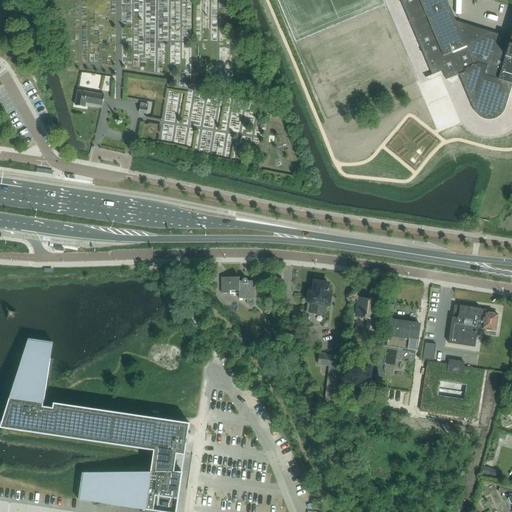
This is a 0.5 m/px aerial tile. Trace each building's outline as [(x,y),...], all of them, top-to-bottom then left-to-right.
[(446,0),(400,0),(432,75),(425,78),(442,71),(446,80),(459,75),(461,79),(474,110),(474,111),(475,113),(476,114),(477,115),(478,116),(480,117),(481,118),(483,119),(484,119),(486,120),(487,120),(489,120),(490,120),(492,119),(493,119),(495,119),(496,118),(498,117),(499,116),(500,115),(502,114),(503,112),(503,111),(504,110),(505,108),(511,84),(511,33),(511,38),(484,30),(463,39),(455,21),(446,0)] [(243,78),(242,86),(261,89),(262,81),(243,78)] [(104,95),(78,91),(76,90),(75,92),(77,93),(75,106),(85,107),(86,103),(103,106),(104,95)] [(144,92),(143,99),(157,101),(157,93),(144,92)] [(141,102),(139,113),(147,114),(148,104),(141,102)] [(243,281),(243,282),(240,282),(240,278),(230,278),(230,280),(222,280),(222,294),(230,294),(230,291),(239,291),(239,299),(248,299),(248,305),(254,305),(254,282),(248,282),(248,281),(248,280),(247,279),(246,279),(245,279),(244,279),(243,280),(243,281)] [(329,306),(330,296),(327,296),(328,284),(326,284),(325,282),(319,281),(318,283),(315,282),(314,291),(310,290),(306,313),(324,316),(326,305),(329,306)] [(378,331),(379,323),(376,323),(377,315),(375,314),(377,301),(360,299),(359,307),(357,307),(356,316),(368,318),(366,330),(378,331)] [(497,321),(497,315),(488,313),(486,312),(486,310),(480,309),(480,308),(460,305),(460,306),(454,305),(453,317),(452,317),(448,343),(475,347),(478,325),(483,325),(482,329),(496,331),(497,321)] [(386,346),(416,351),(420,325),(390,320),(388,335),(386,346)] [(274,327),(267,331),(270,337),(276,334),(278,333),(274,327)] [(2,424),(1,427),(9,428),(49,434),(49,435),(154,451),(151,473),(82,473),(78,500),(142,509),(141,511),(176,511),(183,466),(175,465),(178,447),(186,448),(189,424),(54,404),(53,408),(43,407),(48,373),(53,343),(28,339),(3,420),(2,424)] [(436,345),(425,343),(422,360),(433,362),(436,345)] [(320,353),(318,365),(328,366),(335,367),(337,356),(320,353)] [(463,366),(464,362),(449,360),(449,364),(427,361),(420,411),(476,420),(484,370),(463,366)] [(328,366),(324,406),(339,408),(343,368),(335,367),(328,366)] [(498,470),(483,466),(480,476),(487,478),(488,477),(495,479),(498,470)] [(511,488),(500,485),(498,492),(503,493),(509,495),(508,498),(507,499),(510,504),(511,504),(511,488)]
